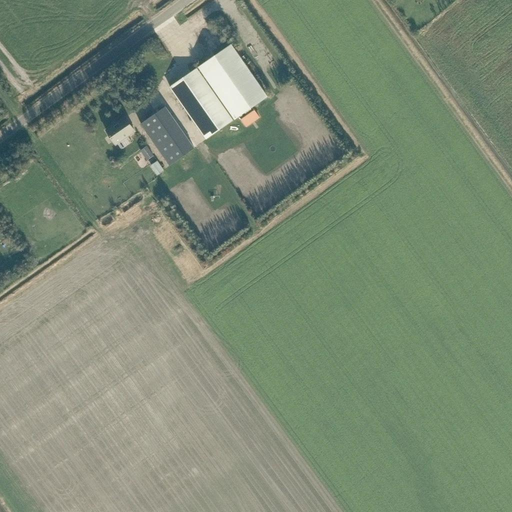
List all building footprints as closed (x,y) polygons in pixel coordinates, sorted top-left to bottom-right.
[(205,76),(212,85),(235,119),(268,96),(232,44),(199,67),(205,76)] [(212,85),(205,76),(204,77),(197,68),(169,87),(206,139),(234,120),(210,86),(212,85)] [(165,107),(140,124),(169,165),(194,148),(165,107)] [(255,110),(241,119),(247,127),(260,117),(255,110)] [(124,117),(105,129),(113,143),(133,130),(124,117)] [(147,146),(142,149),(148,160),(154,156),(147,146)] [(158,161),(152,165),(159,175),(164,171),(158,161)]
